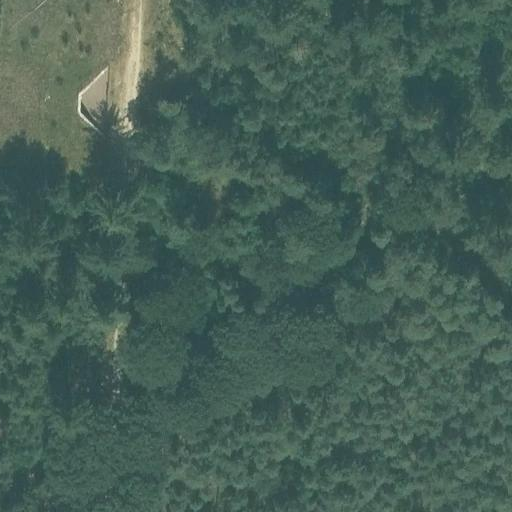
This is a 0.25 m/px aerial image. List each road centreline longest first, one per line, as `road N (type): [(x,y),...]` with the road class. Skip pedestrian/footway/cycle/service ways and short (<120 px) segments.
road 1 (track): [(120,376),(511,141)]
road 2 (track): [(120,376),(138,0)]
road 3 (track): [(120,376),(0,452)]
road 4 (track): [(107,511),(120,376)]
